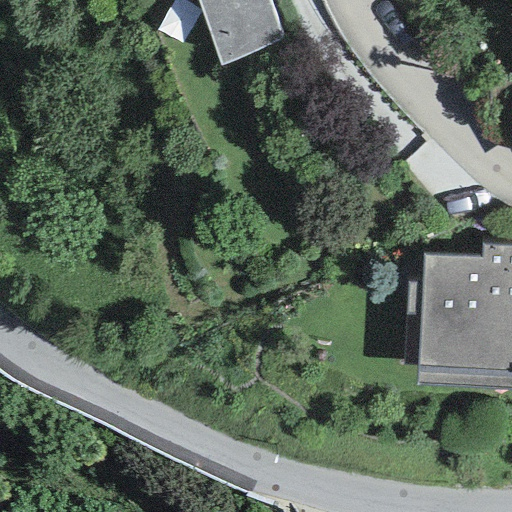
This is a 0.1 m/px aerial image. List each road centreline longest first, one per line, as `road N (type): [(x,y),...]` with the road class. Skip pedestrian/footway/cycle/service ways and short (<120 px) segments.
road 1 (tertiary): [(456,511),(342,498),(258,472),(105,405),(0,335)]
road 2 (residential): [(511,198),(468,183),(418,132),(369,53),(351,0)]
